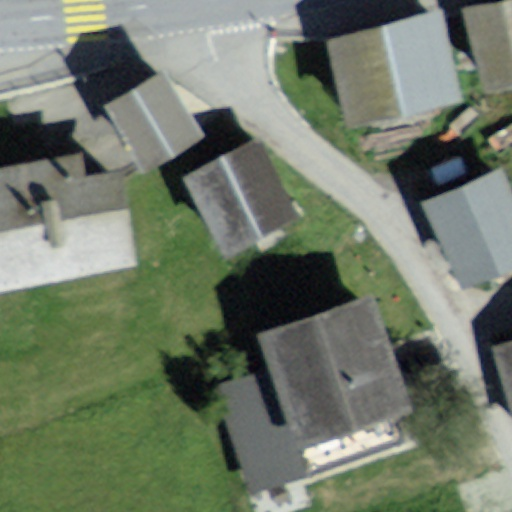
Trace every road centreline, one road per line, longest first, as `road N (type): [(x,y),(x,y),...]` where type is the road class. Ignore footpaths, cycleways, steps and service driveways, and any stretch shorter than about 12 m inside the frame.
road 1 (residential): [(511,445),(453,327),(390,230),(235,84),(205,0)]
road 2 (primary): [(199,0),(51,17)]
